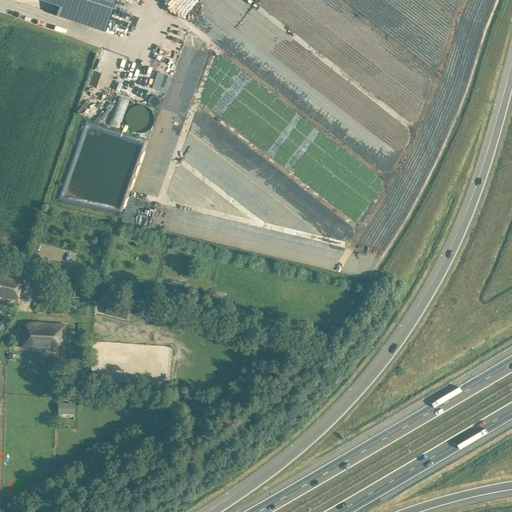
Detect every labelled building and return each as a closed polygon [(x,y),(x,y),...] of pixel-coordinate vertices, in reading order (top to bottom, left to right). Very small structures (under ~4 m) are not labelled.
[(42,0),(59,6),(56,15),(103,31),(104,31),(114,0),(42,0)] [(206,16),(203,15),(204,13),(199,11),(196,18),(204,21),(206,16)] [(238,38),(231,41),(232,44),(234,43),(237,50),(244,47),(242,42),(247,40),(246,37),(244,32),(236,35),(238,38)] [(164,75),(160,86),(167,88),(171,77),(164,75)] [(109,108),(114,88),(97,83),(91,103),(109,108)] [(169,107),(176,106),(175,88),(168,89),(169,107)] [(272,215),(274,200),(258,198),(259,191),(250,190),(248,205),(259,206),(258,213),(272,215)] [(0,295),(18,299),(21,278),(0,273),(0,295)] [(52,274),(49,286),(67,290),(70,278),(52,274)] [(96,295),(95,303),(104,303),(104,295),(96,295)] [(108,301),(105,315),(126,320),(129,306),(108,301)] [(65,324),(31,323),(30,329),(21,329),(21,347),(64,350),(65,324)] [(58,403),(58,414),(75,415),(75,403),(58,403)]
